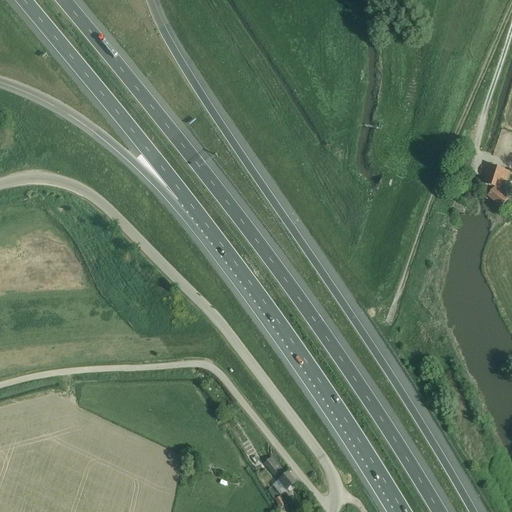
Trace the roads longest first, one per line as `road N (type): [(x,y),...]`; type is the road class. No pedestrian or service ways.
road 1 (motorway): [(436,511),(290,287),(71,0)]
road 2 (motorway): [(473,511),(148,0)]
road 3 (unclassified): [(334,503),(331,467),(201,305),(101,204),(43,178),(0,184)]
road 4 (unclassified): [(0,386),(47,374),(205,364),(318,498),(334,503)]
road 5 (motorway): [(183,195),(402,511)]
road 6 (track): [(511,7),(448,148),(387,321)]
road 7 (motorway): [(27,0),(183,195)]
road 8 (motorway): [(0,80),(62,107),(183,195)]
